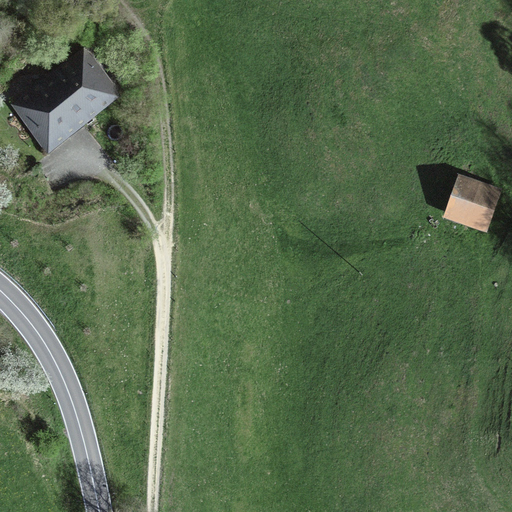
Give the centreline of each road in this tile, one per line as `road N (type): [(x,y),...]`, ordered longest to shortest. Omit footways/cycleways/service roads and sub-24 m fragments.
road 1 (track): [(151,511),(169,195),(160,95),(142,34),(108,0)]
road 2 (tertiary): [(98,511),(58,365),(0,290)]
